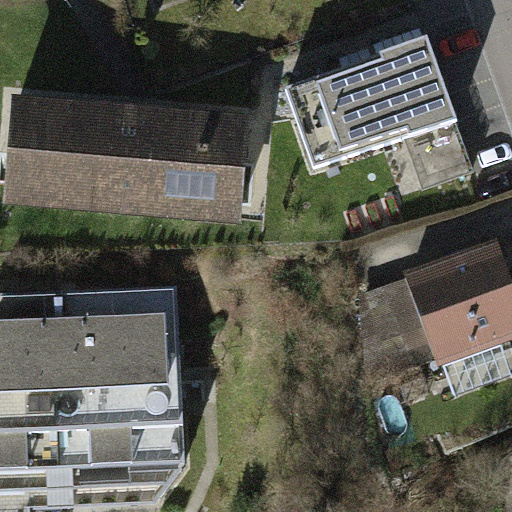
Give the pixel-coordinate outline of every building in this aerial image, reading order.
[(473,169),(428,38),(284,87),(313,171),(433,130),(449,178),(473,169)] [(248,116),(16,102),(11,194),(242,209),(248,116)] [(511,249),(432,282),(467,370),(511,351),(511,249)] [(0,511),(31,511),(31,507),(155,502),(186,461),(183,408),(182,375),(178,290),(71,294),(0,296),(0,511)] [(450,392),(462,415),(511,389),(511,369),(508,362),(450,392)]
